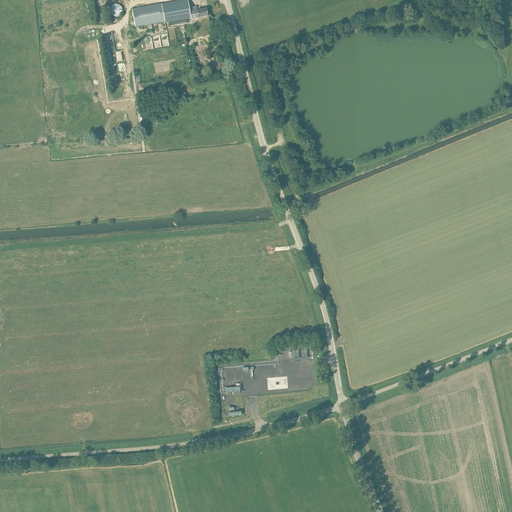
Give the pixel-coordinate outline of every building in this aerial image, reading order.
[(132,10),(133,15),(135,26),(164,20),(165,23),(191,18),(191,19),(198,18),(208,16),(206,8),(197,10),(190,12),(187,0),(184,0),(161,4),(161,5),(132,10)] [(110,9),(110,11),(110,13),(111,15),(113,16),(115,17),(117,17),(119,16),(121,15),(122,13),(122,11),(122,9),(121,7),(119,5),(117,4),(115,4),(113,5),(111,7),(110,9)] [(107,35),(111,61),(116,61),(113,34),(107,35)] [(123,38),(117,39),(120,61),(126,60),(123,38)] [(268,390),(288,389),(287,378),(283,379),(280,379),(280,377),(267,378),(268,390)]
